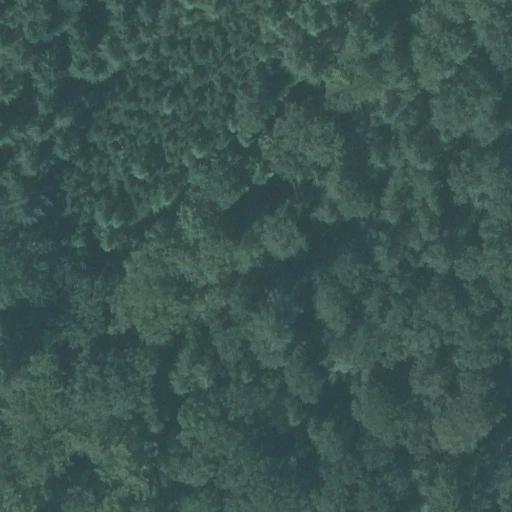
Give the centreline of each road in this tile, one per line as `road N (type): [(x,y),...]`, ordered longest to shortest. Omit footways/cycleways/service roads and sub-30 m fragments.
road 1 (track): [(109,301),(417,0)]
road 2 (track): [(109,301),(311,511)]
road 3 (track): [(109,301),(0,412)]
road 4 (track): [(109,301),(0,193)]
